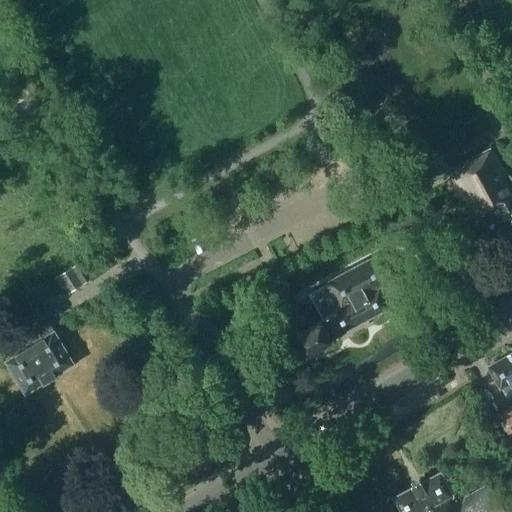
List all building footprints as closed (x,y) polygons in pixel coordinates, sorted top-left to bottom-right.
[(427,187),(452,174),(435,143),(418,152),(424,163),(416,167),(427,187)] [(511,178),(494,145),(450,168),(459,187),(468,204),(466,205),(465,207),(471,218),(474,219),(478,217),(489,238),(511,225),(511,178)] [(322,319),(298,333),(308,352),(391,305),(380,287),(391,280),(377,254),(328,281),(329,282),(308,294),(322,319)] [(72,268),(60,276),(69,291),(82,284),(72,268)] [(74,362),(44,313),(25,325),(35,341),(6,360),(26,392),(44,381),(45,382),(56,375),(55,374),(74,362)] [(511,352),(488,366),(500,388),(503,386),(508,396),(511,393),(511,352)] [(511,405),(495,415),(508,439),(511,436),(511,405)] [(504,511),(488,482),(459,497),(456,491),(452,493),(440,470),(394,495),(403,511),(504,511)]
